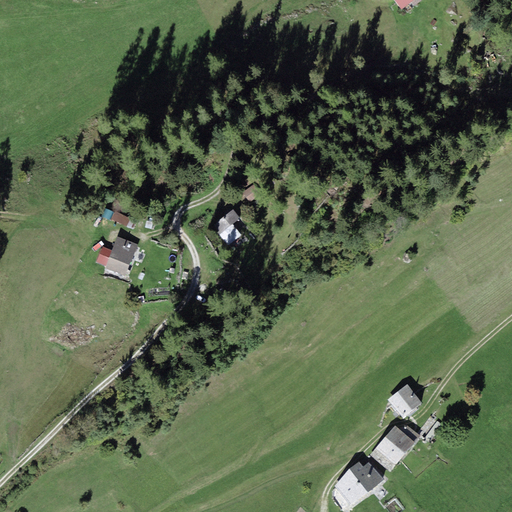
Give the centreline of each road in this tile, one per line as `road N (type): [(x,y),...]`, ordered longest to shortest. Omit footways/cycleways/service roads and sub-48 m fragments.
road 1 (track): [(0,484),(180,308),(197,271),(177,215),(221,188),(314,93)]
road 2 (track): [(353,460),(387,426),(420,415),(454,368),(511,319)]
road 3 (track): [(0,214),(139,236),(177,223)]
